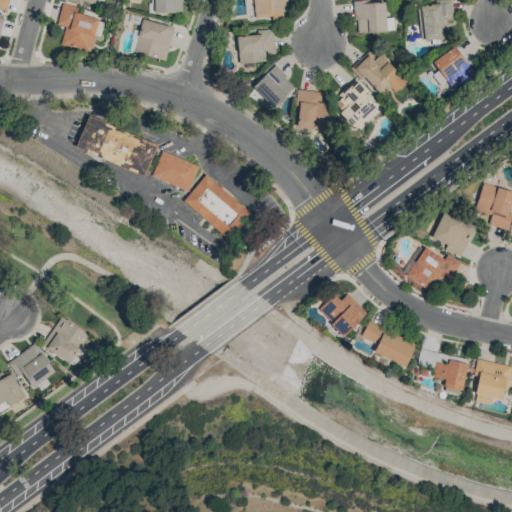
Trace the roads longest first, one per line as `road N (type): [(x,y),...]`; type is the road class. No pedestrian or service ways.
road 1 (residential): [(0,75),(134,81),(180,95),(244,130),(330,221)]
road 2 (primary): [(0,501),(203,349)]
road 3 (primary): [(511,84),(330,221)]
road 4 (primary): [(181,333),(0,468)]
road 5 (primary): [(346,242),(511,118)]
road 6 (residential): [(346,242),(408,303),(511,337)]
